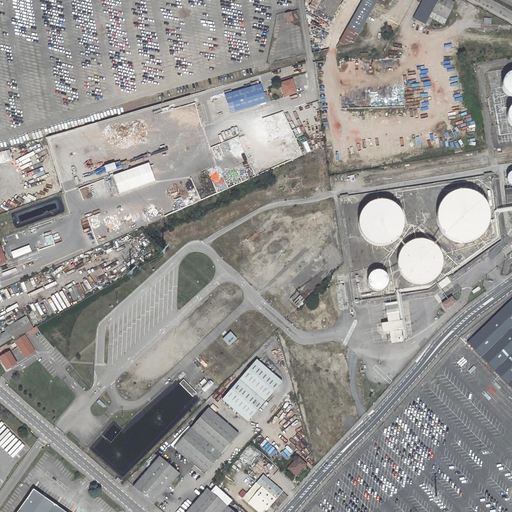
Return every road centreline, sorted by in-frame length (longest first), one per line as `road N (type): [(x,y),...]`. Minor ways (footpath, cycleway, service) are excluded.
road 1 (secondary): [(288,511),(448,336),(511,283)]
road 2 (unknown): [(352,0),(330,57),(331,110),(340,127),(378,136),(420,126),(432,110),(429,63)]
road 3 (unknown): [(312,87),(308,95),(222,122),(181,172),(78,217)]
road 4 (secondary): [(0,391),(139,511)]
